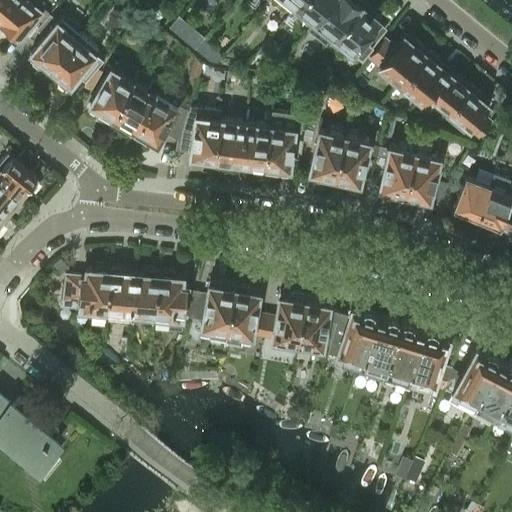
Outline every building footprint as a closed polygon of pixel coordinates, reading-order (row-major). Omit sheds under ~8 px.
[(43,0),(10,0),(0,13),(0,16),(5,21),(1,25),(15,37),(44,1),(43,0)] [(0,0),(0,13),(10,0),(0,0)] [(150,0),(141,11),(147,16),(156,6),(150,0)] [(296,0),(295,2),(314,18),(327,0),(296,0)] [(327,0),(314,18),(306,27),(326,43),(333,34),(360,0),(327,0)] [(374,21),(378,16),(372,11),(375,7),(366,0),(360,0),(333,34),(361,56),(384,28),(374,21)] [(42,59),(44,61),(47,56),(53,61),(79,29),(60,13),(30,49),(32,51),(32,55),(38,59),(42,59)] [(179,13),(169,24),(195,47),(205,35),(179,13)] [(102,57),(95,51),(99,46),(79,29),(53,61),(59,66),(56,70),(58,72),(58,76),(64,81),(67,80),(69,82),(77,72),(85,78),(102,57)] [(403,30),(393,42),(384,34),(368,54),(399,78),(426,44),(413,33),(410,36),(403,30)] [(208,58),(212,59),(217,60),(222,53),(204,38),(196,48),(208,58)] [(175,52),(182,45),(175,39),(169,47),(175,52)] [(440,56),(426,44),(399,78),(420,96),(426,88),(445,64),(438,58),(440,56)] [(198,75),(201,62),(194,55),(189,73),(198,75)] [(109,118),(133,77),(110,64),(106,72),(96,66),(83,83),(95,90),(89,100),(97,104),(93,109),(109,118)] [(452,70),(445,64),(426,88),(447,105),(468,79),(455,68),(452,70)] [(130,131),(154,89),(159,80),(153,76),(147,85),(133,77),(109,118),(130,131)] [(482,90),(468,79),(447,105),(469,123),(488,99),(480,93),(482,90)] [(177,139),(186,107),(177,102),(181,97),(171,91),(168,97),(154,89),(130,131),(146,140),(149,135),(156,139),(162,129),(176,138),(176,139),(177,139)] [(187,108),(186,107),(177,139),(175,147),(190,149),(189,153),(198,154),(198,157),(200,160),(214,162),(219,116),(186,112),(187,108)] [(244,119),(219,116),(214,162),(230,164),(231,158),(239,159),(244,119)] [(267,122),(244,119),(239,159),(247,160),(247,166),(262,168),(267,122)] [(294,125),(267,122),(262,168),(277,169),(280,167),(280,164),(289,165),(294,125)] [(316,174),(333,178),(344,131),(319,125),(309,167),(317,169),(316,174)] [(369,137),(344,131),(333,178),(349,182),(350,177),(359,179),(369,137)] [(388,145),(378,143),(376,153),(385,155),(379,184),(387,186),(386,191),(402,194),(413,148),(389,142),(388,145)] [(439,153),(413,148),(402,194),(419,198),(420,193),(429,195),(439,153)] [(7,149),(0,157),(0,173),(23,193),(36,178),(35,174),(36,173),(7,149)] [(458,212),(474,219),(489,181),(465,172),(452,205),(460,209),(458,212)] [(23,193),(0,173),(0,207),(7,213),(23,193)] [(435,196),(442,197),(449,181),(439,178),(435,196)] [(511,190),(489,181),(474,219),(490,225),(492,221),(500,224),(501,221),(509,200),(511,192),(511,190)] [(511,200),(509,200),(501,221),(511,225),(511,200)] [(89,309),(106,310),(110,261),(94,260),(94,265),(89,265),(85,268),(85,272),(67,271),(65,295),(80,297),(79,305),(90,306),(89,309)] [(127,263),(110,261),(106,310),(129,312),(134,269),(126,268),(127,263)] [(142,269),(134,269),(129,312),(154,315),(158,265),(142,264),(142,269)] [(192,315),(196,288),(186,286),(187,281),(182,281),(182,276),(179,272),(174,272),(175,267),(158,265),(154,315),(169,316),(169,324),(180,325),(181,313),(192,315)] [(225,334),(235,279),(218,276),(217,281),(208,279),(206,290),(196,288),(192,315),(202,317),(199,330),(225,334)] [(251,282),(235,279),(225,334),(241,337),(243,329),(251,331),(259,288),(250,287),(251,282)] [(278,292),(275,312),(265,310),(261,333),(297,339),(304,291),(288,288),(287,293),(278,292)] [(329,342),(338,308),(328,305),(329,300),(320,299),(321,294),(304,291),(297,339),(322,343),(323,340),(329,342)] [(360,359),(376,310),(374,309),(373,306),(369,303),(363,303),(361,305),(351,302),(348,311),(338,308),(329,342),(326,349),(360,359)] [(385,313),(376,310),(360,359),(384,367),(399,317),(398,317),(397,314),(393,311),(387,311),(385,313)] [(407,375),(423,325),(413,321),(413,319),(408,316),(403,316),(401,318),(399,317),(384,367),(397,371),(395,380),(405,383),(407,375)] [(425,325),(423,325),(407,375),(442,385),(451,364),(439,360),(447,332),(437,329),(437,326),(432,323),(427,323),(425,325)] [(475,343),(461,370),(451,364),(442,385),(451,389),(474,400),(498,354),(496,353),(496,351),(492,347),(487,346),(485,348),(475,343)] [(507,359),(498,354),(474,400),(496,412),(511,381),(511,358),(509,358),(507,359)] [(511,381),(496,412),(511,420),(511,381)] [(0,390),(0,426),(41,461),(54,446),(47,440),(58,426),(19,394),(13,401),(0,390)] [(462,423),(454,437),(463,442),(470,428),(462,423)] [(414,454),(406,474),(416,478),(424,458),(414,454)]
